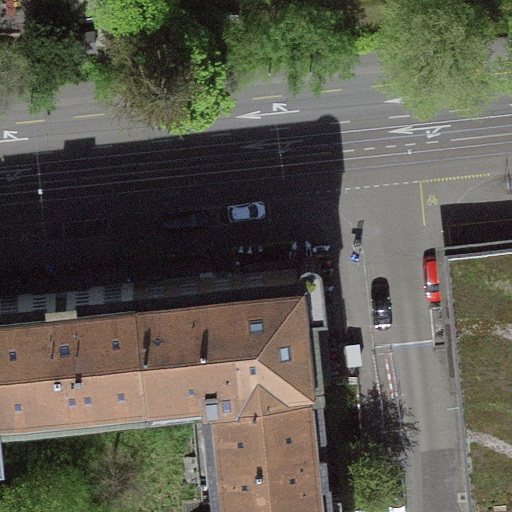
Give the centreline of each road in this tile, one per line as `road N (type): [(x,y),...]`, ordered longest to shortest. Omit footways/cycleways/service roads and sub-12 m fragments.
road 1 (primary): [(384,142),(0,177)]
road 2 (residential): [(384,142),(421,511)]
road 3 (primary): [(511,128),(384,142)]
